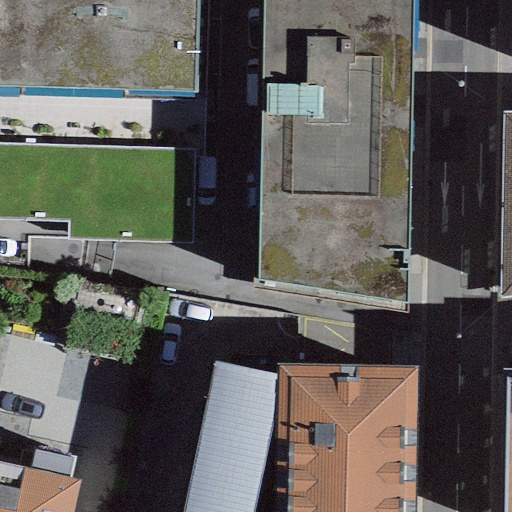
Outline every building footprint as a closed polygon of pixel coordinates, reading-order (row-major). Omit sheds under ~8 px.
[(0,0),(0,92),(195,99),(198,0),(0,0)] [(411,0),(261,0),(255,278),(406,301),(411,0)] [(511,110),(499,111),(499,299),(511,297),(511,110)] [(192,242),(195,148),(0,142),(0,220),(71,222),(70,239),(192,242)] [(251,511),(277,375),(214,363),(183,511),(251,511)] [(413,511),(415,365),(277,365),(277,375),(277,406),(275,511),(413,511)] [(511,511),(511,369),(505,369),(502,511),(511,511)] [(71,511),(78,481),(0,464),(0,511),(71,511)]
